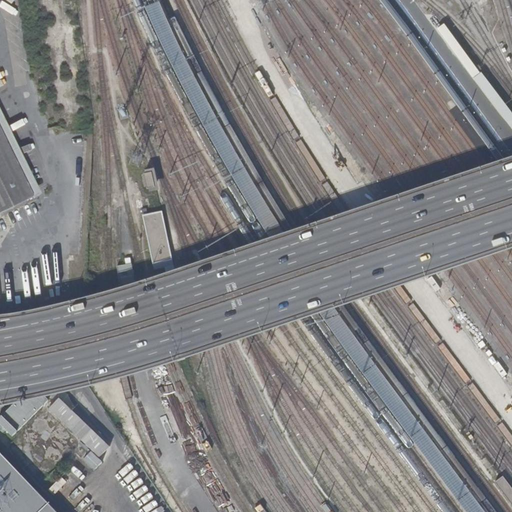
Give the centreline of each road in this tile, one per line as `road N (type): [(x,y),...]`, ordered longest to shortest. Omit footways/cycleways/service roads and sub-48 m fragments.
road 1 (trunk): [(0,379),(180,334),(511,224)]
road 2 (trunk): [(511,179),(129,306),(22,332)]
